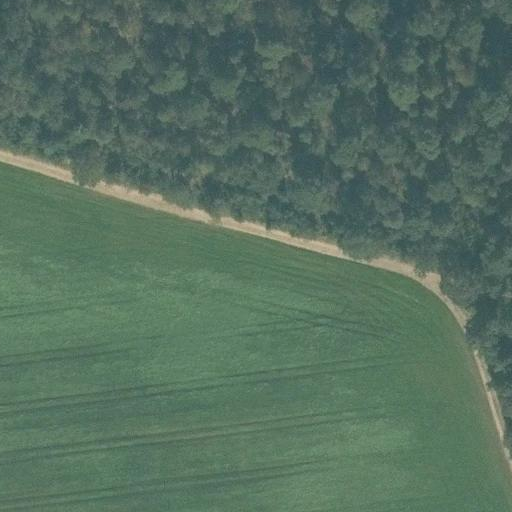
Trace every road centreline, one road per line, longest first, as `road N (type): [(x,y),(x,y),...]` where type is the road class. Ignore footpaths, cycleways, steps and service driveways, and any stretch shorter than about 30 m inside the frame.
road 1 (track): [(0,154),(458,284)]
road 2 (track): [(458,284),(511,466)]
